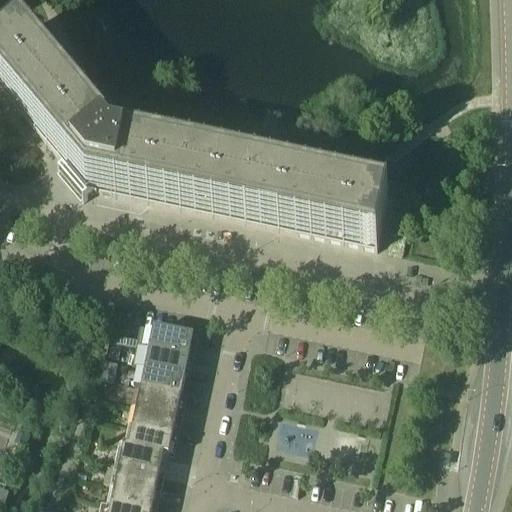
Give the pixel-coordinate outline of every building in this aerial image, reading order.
[(20,37),(0,54),(0,92),(65,170),(62,172),(61,172),(57,175),(82,205),(86,201),(92,195),(376,254),(387,205),(126,150),(124,154),(110,151),(103,142),(106,140),(20,37)] [(189,363),(193,343),(153,335),(149,355),(189,363)] [(136,345),(114,341),(113,347),(135,351),(136,345)] [(149,355),(145,375),(185,383),(189,363),(149,355)] [(145,375),(141,394),(181,402),(185,383),(145,375)] [(141,394),(136,414),(176,422),(181,402),(141,394)] [(136,414),(132,433),(172,442),(176,422),(136,414)] [(132,433),(128,453),(163,460),(163,461),(168,462),(172,442),(132,433)] [(123,451),(119,471),(159,480),(163,461),(163,460),(128,453),(123,451)] [(119,471),(115,491),(155,499),(159,480),(119,471)] [(115,491),(111,511),(118,511),(152,511),(155,499),(115,491)]
